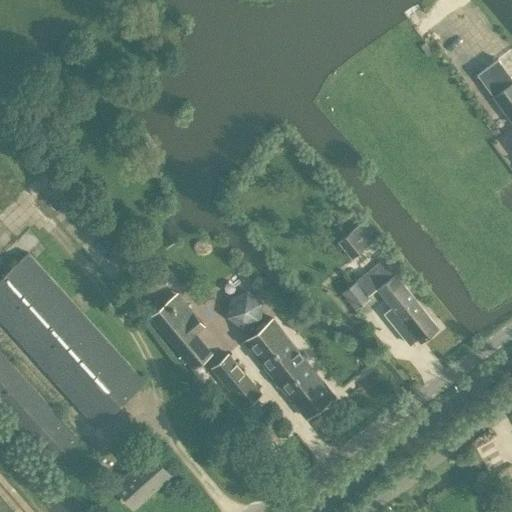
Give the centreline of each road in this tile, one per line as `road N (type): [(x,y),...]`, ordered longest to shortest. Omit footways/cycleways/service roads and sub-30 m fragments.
road 1 (tertiary): [(511,332),(264,511)]
road 2 (unclassified): [(365,511),(511,405)]
